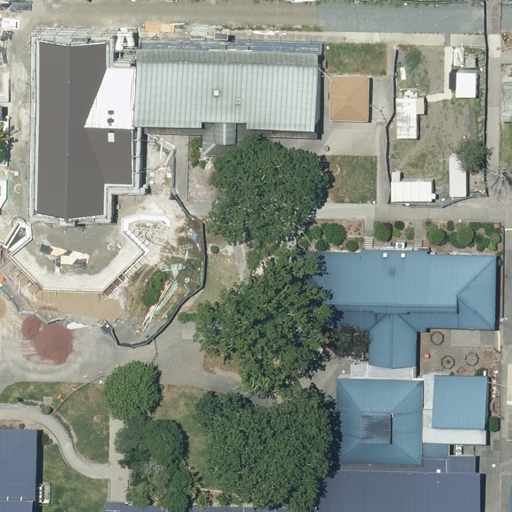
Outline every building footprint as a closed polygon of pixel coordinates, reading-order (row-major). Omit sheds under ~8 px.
[(406,49),(402,194),(454,196),(457,51),(406,49)] [(318,62),(136,59),(134,121),(202,123),(202,153),(261,154),(262,125),(317,126),(318,62)] [(374,79),(335,76),(333,124),(372,126),(374,79)] [(511,79),(502,79),(501,119),(511,119),(511,79)] [(336,376),(335,462),(374,462),(449,462),(449,442),(487,442),(487,374),(421,373),(421,378),(412,378),(413,364),(416,364),(416,329),(442,330),(442,326),(496,327),(497,253),(427,252),(427,248),(362,247),(362,251),(290,250),(290,323),(360,324),(360,328),(369,328),(369,361),(349,361),(349,376),(336,376)] [(0,511),(482,511),(482,469),(321,469),(320,502),(103,502),(103,511),(39,511),(41,427),(0,427),(0,511)]
